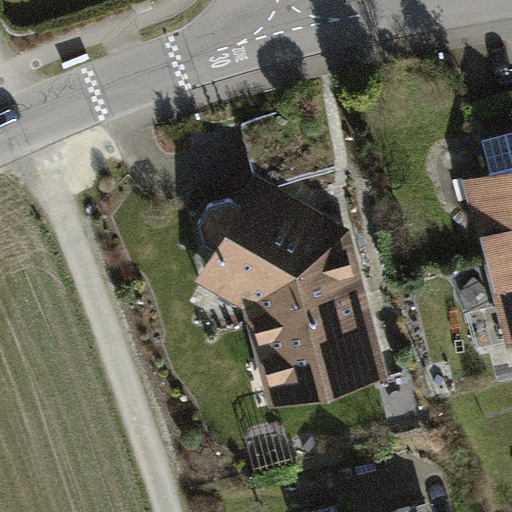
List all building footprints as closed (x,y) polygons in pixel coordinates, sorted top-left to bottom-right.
[(495,176),(476,181),(495,255),(511,251),(511,131),(485,138),(495,176)] [(222,250),(204,277),(260,309),(293,300),(290,284),(328,215),(262,176),(248,207),(235,201),(214,204),(204,220),(208,241),(222,250)] [(352,228),(328,215),(290,284),(293,300),(260,309),(265,329),(283,401),(389,374),(352,228)] [(511,251),(495,255),(511,323),(511,251)] [(385,511),(379,490),(306,511),(435,511),(433,503),(401,511),(385,511)]
